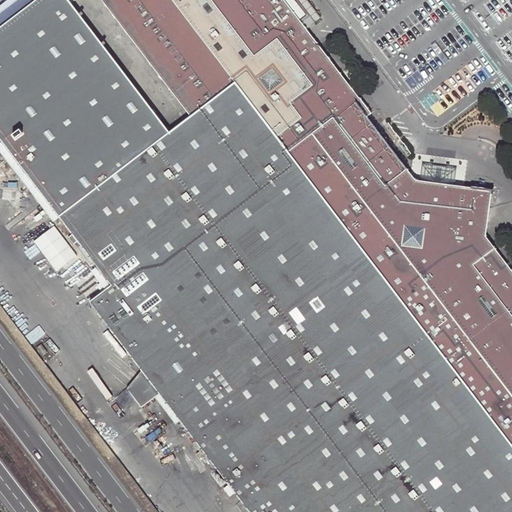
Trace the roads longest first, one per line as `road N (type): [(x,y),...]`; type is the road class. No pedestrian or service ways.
road 1 (primary): [(132,511),(0,337)]
road 2 (motorway): [(91,511),(0,391)]
